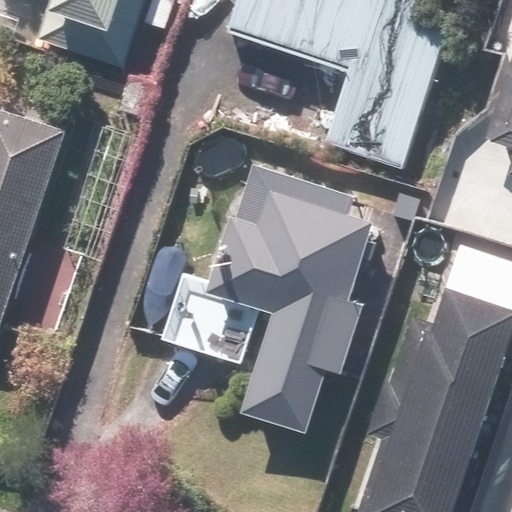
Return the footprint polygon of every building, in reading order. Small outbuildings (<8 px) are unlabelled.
[(0,0),(46,16),(36,43),(119,72),(137,21),(163,30),(174,0),(0,0)] [(236,0),(225,38),(346,75),(324,147),(403,171),(444,37),(406,25),(413,0),(236,0)] [(511,56),(486,135),(511,144),(511,156),(503,183),(511,186),(511,56)] [(0,310),(58,137),(0,117),(0,310)] [(345,219),(349,209),(249,171),(201,298),(267,323),(232,415),(300,441),(324,378),(335,382),(363,309),(344,301),(371,229),(345,219)] [(423,340),(403,333),(367,436),(387,443),(362,511),(447,511),(511,329),(511,323),(438,298),(423,340)]
